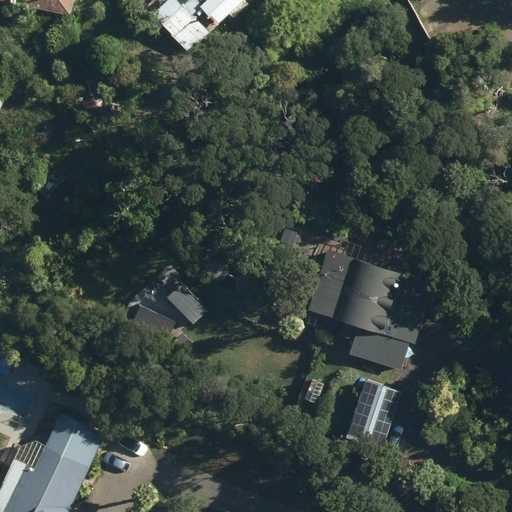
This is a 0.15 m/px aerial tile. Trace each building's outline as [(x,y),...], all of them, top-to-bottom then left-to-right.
[(0,0),(0,1),(68,13),(70,0),(0,0)] [(170,0),(164,0),(149,14),(184,51),(239,0),(173,0),(172,2),(170,0)] [(105,58),(84,58),(84,79),(105,79),(105,58)] [(369,257),(371,259),(373,260),(374,260),(376,261),(379,262),(382,262),(385,261),(388,260),(391,259),(393,257),(395,255),(397,252),(398,250),(398,247),(398,244),(398,241),(397,238),(396,235),(394,233),(392,231),(389,229),(386,228),(383,228),(380,228),(377,228),(374,229),(372,230),(369,232),(368,234),(366,237),(365,240),(364,243),(364,246),(365,249),(366,252),(367,254),(369,257)] [(306,310),(355,326),(346,354),(397,370),(406,342),(411,343),(429,285),(324,251),(306,310)] [(173,266),(123,313),(156,348),(187,318),(194,325),(212,307),(173,266)] [(239,342),(218,319),(198,338),(218,360),(239,342)] [(363,382),(344,437),(379,449),(397,394),(363,382)] [(100,511),(72,499),(90,459),(104,429),(61,410),(47,439),(38,460),(16,450),(0,485),(0,511),(100,511)]
